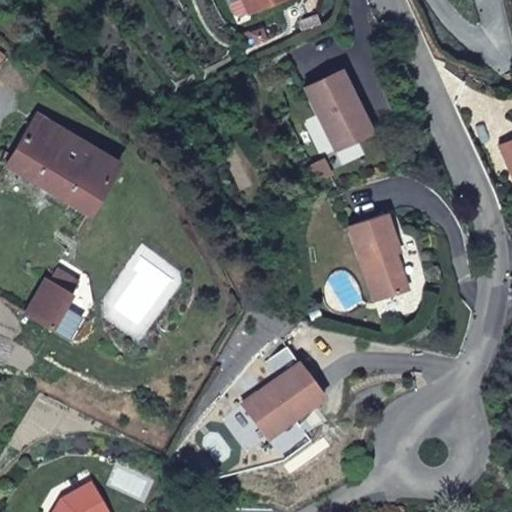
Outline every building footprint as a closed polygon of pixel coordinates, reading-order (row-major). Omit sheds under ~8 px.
[(373,127),(358,96),(354,98),(349,86),(352,84),(341,62),(305,81),(337,144),(373,127)] [(354,98),(358,96),(352,84),(349,86),(354,98)] [(46,120),(35,114),(30,122),(40,128),(46,120)] [(40,128),(30,122),(6,163),(88,213),(118,163),(46,120),(40,128)] [(511,139),(503,143),(511,166),(511,139)] [(408,291),(395,254),(399,253),(386,215),(350,227),(375,302),(408,291)] [(45,277),(24,313),(47,327),(76,280),(56,267),(48,278),(45,277)] [(301,362),(243,403),(267,438),(326,398),(301,362)] [(104,511),(109,509),(92,479),(63,495),(52,511),(104,511)]
